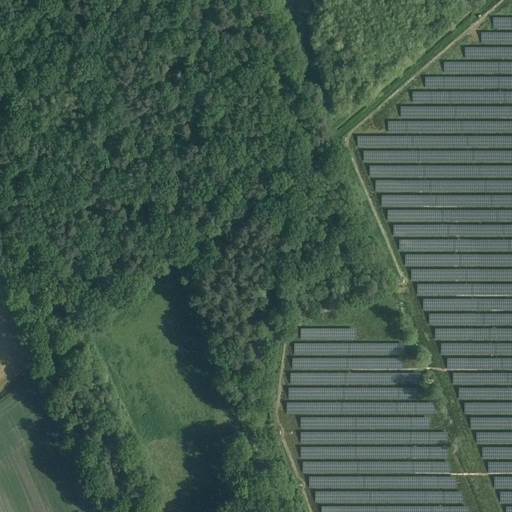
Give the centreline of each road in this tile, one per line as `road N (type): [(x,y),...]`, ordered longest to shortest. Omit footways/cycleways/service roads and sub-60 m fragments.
road 1 (unclassified): [(281,511),(247,427),(310,0)]
road 2 (track): [(289,135),(257,145),(196,189),(150,198),(61,181),(0,143)]
